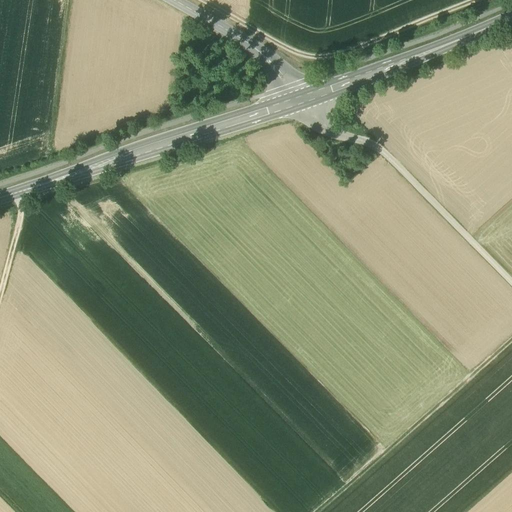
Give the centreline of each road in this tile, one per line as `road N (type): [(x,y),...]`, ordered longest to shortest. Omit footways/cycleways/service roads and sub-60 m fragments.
road 1 (secondary): [(0,198),(297,101)]
road 2 (track): [(473,0),(329,57),(286,48),(200,0)]
road 3 (track): [(297,101),(335,133),(381,150),(511,282)]
road 4 (track): [(317,511),(511,341)]
road 5 (secondary): [(297,101),(511,17)]
road 6 (unclassified): [(297,101),(255,49),(172,0)]
